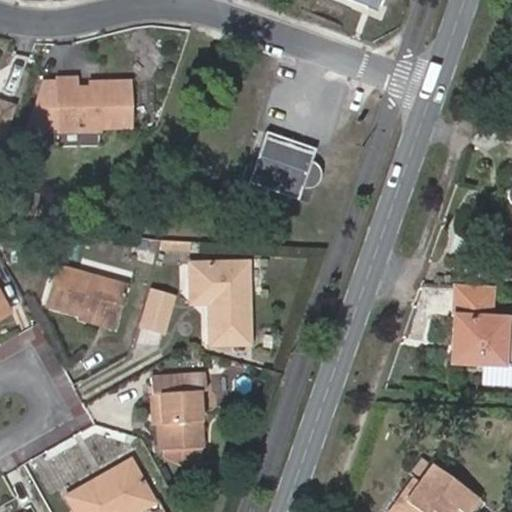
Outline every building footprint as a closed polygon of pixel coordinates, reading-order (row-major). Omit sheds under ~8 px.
[(364,0),(321,0),(359,14),(364,0)] [(367,18),(373,0),(364,0),(359,14),(367,18)] [(98,94),(90,94),(72,95),(71,84),(52,84),(53,89),(38,90),(22,139),(55,137),(55,139),(93,137),(93,132),(125,131),(123,88),(98,89),(98,94)] [(0,147),(1,148),(16,106),(0,100),(0,147)] [(311,147),(264,132),(247,181),(296,196),(311,147)] [(36,195),(18,196),(18,214),(35,215),(36,195)] [(159,240),(151,268),(161,270),(167,253),(191,254),(192,241),(159,240)] [(209,291),(209,303),(210,340),(246,341),(245,264),(193,264),(192,290),(209,291)] [(112,332),(125,288),(57,270),(48,308),(82,318),(84,313),(103,318),(100,329),(112,332)] [(487,289),(487,286),(458,285),(458,289),(454,289),(453,337),(461,338),(460,362),(511,364),(511,318),(487,317),(489,290),(487,289)] [(192,303),(209,303),(209,291),(192,290),(192,303)] [(461,338),(453,337),(452,362),(460,362),(461,338)] [(42,359),(62,394),(71,388),(51,354),(42,359)] [(158,393),(160,423),(162,448),(179,447),(180,462),(200,460),(194,388),(202,386),(200,371),(147,376),(149,393),(158,393)] [(151,424),(160,423),(158,393),(149,393),(151,424)] [(441,511),(449,502),(455,507),(462,511),(466,511),(476,498),(421,457),(408,474),(412,477),(418,481),(396,511),(441,511)] [(103,479),(70,497),(77,511),(170,511),(165,501),(160,504),(141,468),(106,485),(103,479)] [(387,511),(396,511),(418,481),(412,477),(387,511)] [(441,511),(452,511),(455,507),(449,502),(441,511)]
